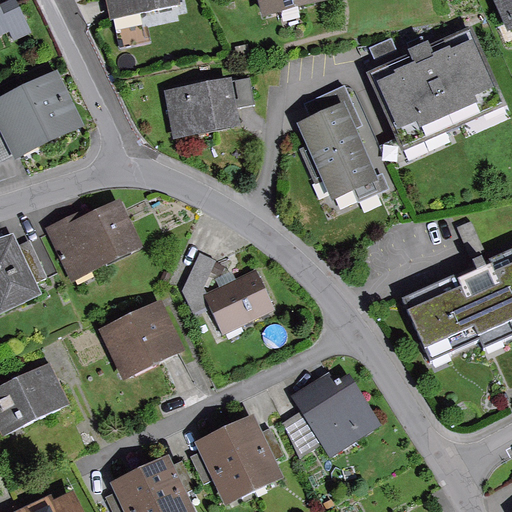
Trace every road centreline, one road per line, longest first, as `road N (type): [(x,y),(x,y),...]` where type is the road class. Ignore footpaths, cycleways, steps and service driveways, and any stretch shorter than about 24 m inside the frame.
road 1 (residential): [(120,171),(165,179),(228,206),(300,258),(403,394),(472,511)]
road 2 (residential): [(53,0),(114,126),(120,171)]
road 3 (residential): [(120,171),(0,203)]
